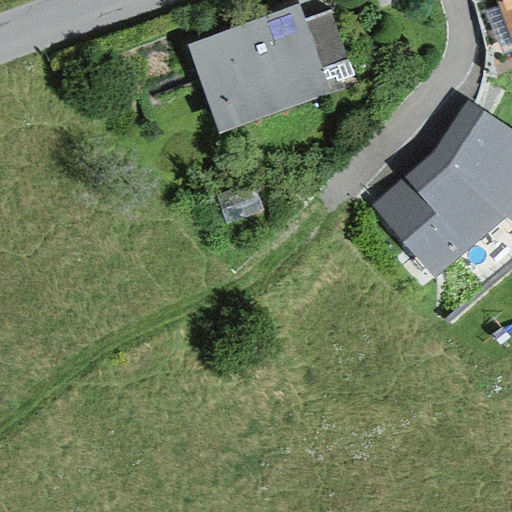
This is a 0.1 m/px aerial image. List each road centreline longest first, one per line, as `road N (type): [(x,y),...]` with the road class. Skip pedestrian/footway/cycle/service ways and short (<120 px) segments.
road 1 (track): [(317,209),(234,289),(137,330),(0,423)]
road 2 (unclassified): [(121,0),(0,40)]
